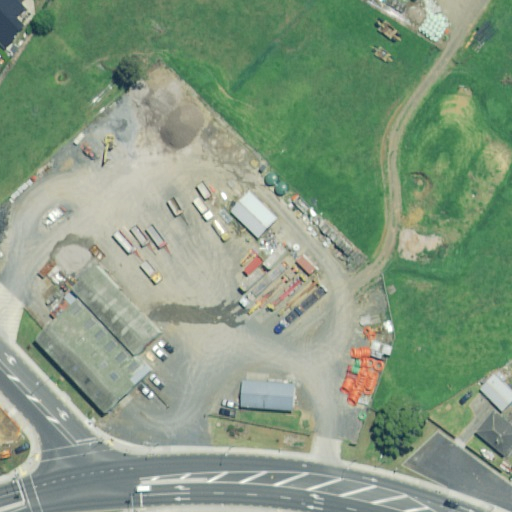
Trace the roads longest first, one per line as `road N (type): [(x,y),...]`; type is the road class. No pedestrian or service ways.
road 1 (secondary): [(444,511),(271,480),(154,471),(109,476)]
road 2 (tertiary): [(0,362),(109,476)]
